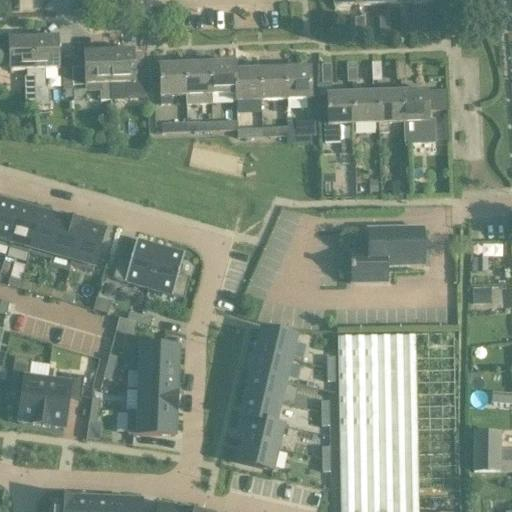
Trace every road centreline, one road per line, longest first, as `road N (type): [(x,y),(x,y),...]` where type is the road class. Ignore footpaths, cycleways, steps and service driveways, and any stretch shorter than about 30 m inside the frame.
road 1 (residential): [(0,186),(215,244),(193,327),(184,492)]
road 2 (residential): [(184,492),(26,482)]
